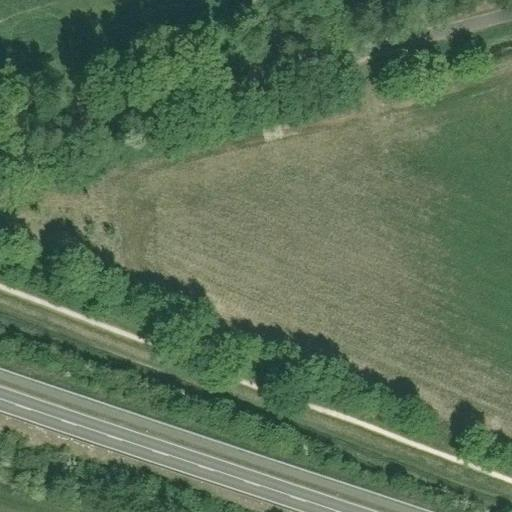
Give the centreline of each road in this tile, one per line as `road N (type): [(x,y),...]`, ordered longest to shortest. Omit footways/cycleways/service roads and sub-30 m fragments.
road 1 (track): [(0,288),(511,482)]
road 2 (residential): [(511,18),(0,152)]
road 3 (secondary): [(0,401),(331,511)]
